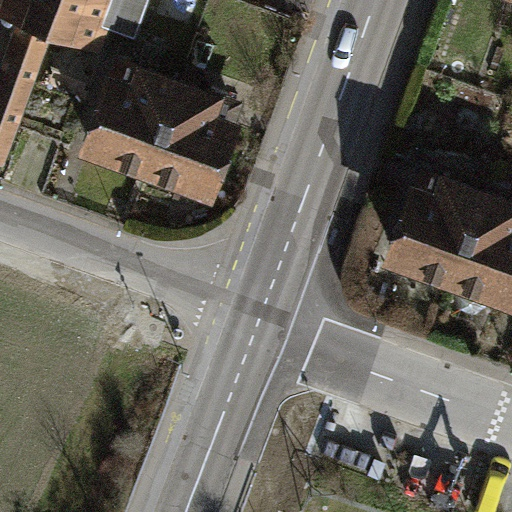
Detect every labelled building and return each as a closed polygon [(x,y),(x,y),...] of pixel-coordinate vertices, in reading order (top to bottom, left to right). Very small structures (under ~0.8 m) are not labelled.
[(4,0),(0,13),(0,22),(19,30),(0,81),(0,170),(10,175),(59,43),(104,59),(113,35),(137,42),(150,0),(4,0)] [(84,154),(149,179),(187,79),(122,54),(84,154)] [(149,179),(214,204),(252,104),(187,79),(149,179)] [(391,259),(457,285),(494,190),(428,165),(391,259)] [(457,285),(511,306),(511,197),(494,190),(457,285)]
